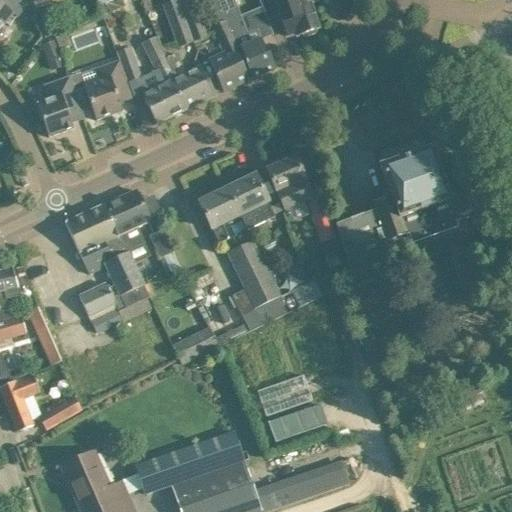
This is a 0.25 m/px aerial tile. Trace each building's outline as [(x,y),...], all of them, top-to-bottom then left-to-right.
[(17,18),(26,7),(17,0),(0,0),(0,29),(5,23),(9,26),(16,18),(17,18)] [(192,43),(176,0),(160,0),(163,6),(162,6),(177,48),(192,43)] [(194,0),(176,0),(192,43),(208,37),(194,0)] [(211,0),(215,10),(220,24),(226,22),(239,49),(244,61),(252,79),(275,69),(266,48),(265,49),(257,30),(246,35),(240,20),(233,0),(211,0)] [(321,1),(320,0),(276,0),(281,15),(279,16),(287,37),(296,33),(297,36),(302,35),(305,37),(315,34),(316,30),(318,29),(313,16),(315,15),(310,3),(319,0),(319,1),(321,1)] [(226,22),(220,24),(214,27),(225,55),(209,62),(214,74),(223,92),(248,80),(235,51),(239,49),(226,22)] [(66,33),(55,37),(59,51),(71,47),(66,33)] [(46,62),(59,58),(53,43),(41,47),(46,62)] [(125,82),(132,101),(142,97),(156,125),(185,111),(161,63),(153,67),(162,85),(146,93),(141,79),(142,78),(131,48),(116,53),(119,62),(125,82)] [(166,60),(161,63),(185,111),(214,96),(200,68),(187,74),(177,53),(166,59),(166,60)] [(120,105),(132,101),(125,82),(119,62),(95,71),(99,83),(84,88),(89,102),(96,121),(122,112),(120,105)] [(5,71),(1,75),(7,82),(14,75),(10,71),(5,71)] [(69,78),(63,80),(44,87),(49,100),(37,104),(49,138),(73,129),(71,124),(84,119),(77,100),(69,78)] [(380,167),(381,169),(391,196),(373,202),(376,210),(336,224),(355,287),(393,273),(387,259),(393,257),(391,253),(410,246),(408,240),(410,239),(411,244),(458,228),(453,216),(455,216),(455,217),(480,208),(467,169),(443,177),(433,150),(434,150),(433,148),(431,149),(382,167),(382,166),(380,167)] [(281,158),(264,165),(267,170),(274,188),(276,192),(281,204),(310,193),(304,180),(305,180),(303,176),(295,158),(283,163),(281,158)] [(227,189),(240,216),(247,230),(275,217),(268,203),(255,175),(227,189)] [(240,216),(227,189),(198,203),(211,230),(219,244),(228,239),(221,225),(240,216)] [(135,191),(100,207),(143,301),(149,298),(128,253),(126,254),(122,245),(127,243),(131,249),(144,243),(138,228),(150,223),(135,191)] [(311,202),(307,203),(319,243),(335,238),(324,197),(311,202)] [(143,301),(100,207),(65,223),(79,255),(80,254),(89,275),(106,267),(114,283),(107,287),(105,284),(79,297),(88,317),(115,305),(110,295),(118,292),(125,309),(143,301)] [(163,230),(149,236),(159,259),(160,259),(164,269),(177,263),(163,230)] [(246,325),(214,340),(218,348),(286,315),(288,314),(282,302),(274,284),(272,285),(252,242),(227,254),(245,292),(233,298),(246,325)] [(420,256),(434,306),(479,292),(465,243),(420,256)] [(6,301),(19,297),(13,269),(0,271),(0,340),(2,340),(26,333),(19,316),(9,320),(6,301)] [(299,304),(331,294),(325,278),(294,288),(299,304)] [(28,314),(40,340),(51,366),(61,362),(39,309),(28,314)] [(91,322),(96,334),(122,322),(117,310),(91,322)] [(369,326),(357,330),(365,354),(376,350),(369,326)] [(218,348),(214,340),(209,330),(172,348),(181,366),(218,348)] [(6,357),(0,357),(0,381),(9,381),(6,357)] [(16,381),(0,387),(0,388),(17,432),(34,425),(32,423),(40,419),(46,430),(81,410),(74,398),(41,416),(33,396),(40,393),(32,376),(17,382),(16,381)] [(322,405),(269,422),(275,443),(328,425),(322,405)] [(172,486),(181,511),(257,511),(260,511),(276,511),(350,487),(341,461),(253,491),(242,460),(233,432),(134,466),(144,496),(172,486)] [(93,452),(79,458),(61,466),(81,511),(133,511),(120,481),(108,486),(93,452)]
